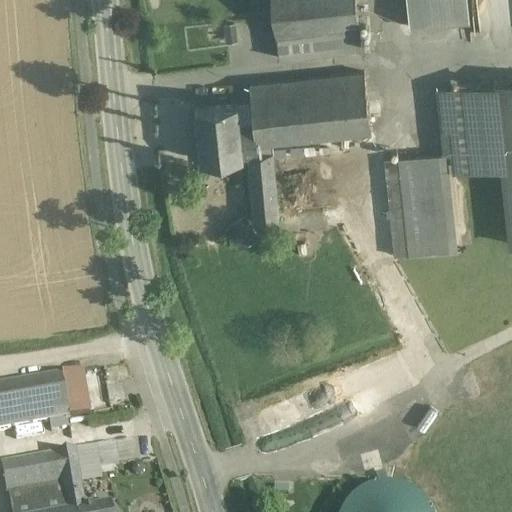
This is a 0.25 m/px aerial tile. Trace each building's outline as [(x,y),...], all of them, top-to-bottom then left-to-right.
[(298,34),(359,28),(356,0),(272,0),(278,50),(299,47),(298,34)] [(406,0),(410,28),(470,22),(467,0),(406,0)] [(187,29),(191,50),(239,42),(235,20),(187,29)] [(298,34),(299,47),(360,41),(359,28),(298,34)] [(254,123),(239,125),(242,157),(250,156),(256,220),(280,219),(274,143),(369,134),(364,74),(251,85),(252,102),(254,123)] [(503,164),(511,244),(511,81),(451,88),(459,169),(503,164)] [(448,170),(459,169),(451,88),(436,89),(443,154),(445,170),(448,170)] [(252,102),(237,104),(239,125),(254,123),(252,102)] [(196,108),(202,161),(242,157),(239,125),(237,104),(196,108)] [(437,154),(398,158),(408,256),(448,252),(437,154)] [(437,154),(448,252),(456,251),(448,170),(445,170),(443,154),(437,154)] [(396,257),(408,256),(398,158),(386,159),(396,257)] [(242,246),(257,237),(247,220),(231,229),(242,246)] [(83,373),(61,377),(68,419),(91,415),(83,373)] [(61,377),(0,388),(0,431),(68,419),(61,377)] [(283,425),(314,413),(308,395),(276,407),(283,425)] [(137,440),(82,448),(84,469),(140,461),(137,440)] [(77,511),(78,511),(86,510),(76,451),(2,464),(10,511),(77,511)] [(400,489),(380,487),(361,494),(346,506),(343,511),(429,511),(417,498),(400,489)]
